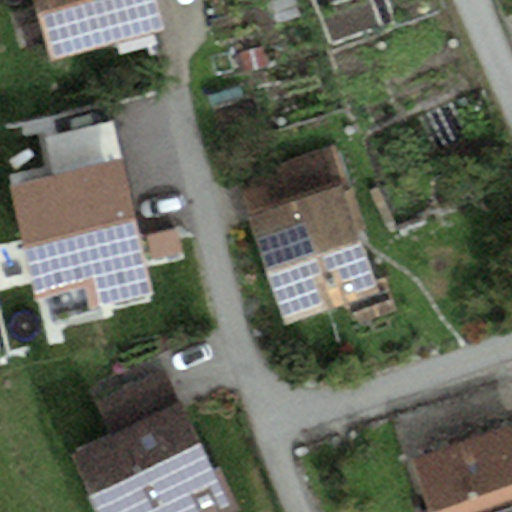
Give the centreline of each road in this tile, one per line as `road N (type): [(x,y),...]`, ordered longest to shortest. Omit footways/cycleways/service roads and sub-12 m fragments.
road 1 (residential): [(265,428),(175,94)]
road 2 (residential): [(511,346),(265,428)]
